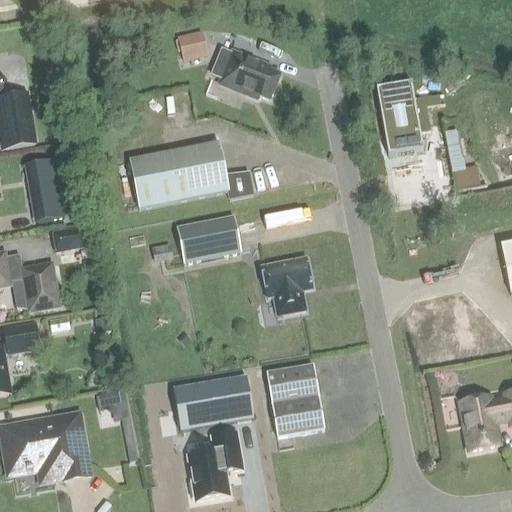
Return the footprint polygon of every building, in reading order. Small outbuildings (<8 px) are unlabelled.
[(180,53),(204,47),(201,35),(177,41),(180,53)] [(220,82),(220,84),(246,95),(244,98),(257,103),(258,100),(270,104),(280,78),(269,74),(270,70),(232,54),(231,56),(221,52),(210,78),(220,82)] [(411,87),(376,93),(388,160),(423,154),(411,87)] [(0,153),(0,155),(37,148),(27,95),(4,99),(0,99),(0,153)] [(247,175),(225,177),(219,147),(129,165),(138,214),(228,196),(230,202),(252,197),(247,175)] [(55,163),(23,168),(33,227),(65,221),(55,163)] [(176,231),(183,268),(241,257),(233,219),(176,231)] [(84,230),(51,236),(55,257),(87,251),(84,230)] [(511,247),(500,250),(510,298),(511,297),(511,247)] [(169,248),(152,252),(155,266),(173,262),(169,248)] [(4,257),(0,257),(0,290),(9,289),(9,287),(22,285),(28,317),(60,311),(52,267),(21,273),(19,258),(4,261),(4,257)] [(302,296),(312,294),(306,262),(261,271),(267,302),(279,300),(282,319),(306,315),(302,296)] [(6,349),(0,349),(0,398),(10,397),(3,359),(39,353),(35,328),(3,333),(6,349)] [(313,369),(266,377),(277,441),(324,433),(313,369)] [(244,381),(171,394),(178,435),(251,423),(244,381)] [(469,456),(499,450),(494,425),(508,423),(510,431),(511,430),(511,396),(504,398),(504,403),(491,405),(490,401),(459,407),(469,456)] [(34,430),(3,435),(10,473),(16,472),(20,475),(41,471),(43,477),(46,480),(47,485),(85,479),(84,473),(87,469),(78,419),(34,427),(34,430)] [(213,455),(187,460),(191,486),(188,487),(191,502),(194,501),(195,505),(229,499),(225,476),(242,473),(235,437),(211,441),(213,455)]
